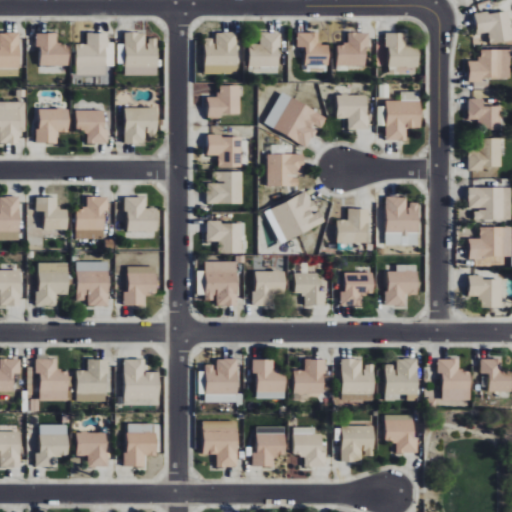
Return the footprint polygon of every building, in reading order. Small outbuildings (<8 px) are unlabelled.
[(477,33),(488,32),(490,43),(511,40),(511,39),(509,10),(475,14),(477,33)] [(0,67),(19,68),(20,33),(0,32),(0,67)] [(125,75),(157,75),(157,38),(146,38),(146,32),(125,32),(125,75)] [(204,38),(205,74),(237,73),(236,32),(214,33),(214,38),(204,38)] [(297,32),(297,47),(306,48),(305,65),(329,66),(329,45),(319,44),(319,33),(297,32)] [(387,33),(387,67),(418,66),(418,46),(405,46),(405,32),(387,33)] [(41,65),(69,66),(69,44),(57,44),(57,33),(36,33),(36,47),(41,47),(41,65)] [(108,33),(87,33),(87,44),(76,44),(76,74),(105,75),(106,66),(113,66),(114,53),(107,53),(108,33)] [(279,33),(260,33),(260,44),(249,44),(249,66),(260,67),(260,73),(279,73),(279,33)] [(337,65),(367,66),(368,33),(348,33),(348,44),(337,44),(337,65)] [(510,49),(479,50),(479,61),(469,61),(469,79),(510,79),(510,49)] [(19,69),(0,68),(0,76),(19,77),(19,69)] [(240,85),(218,85),(218,97),(208,96),(208,115),(240,116),(240,85)] [(264,123),(307,147),(317,128),(320,130),(327,117),(282,92),(264,123)] [(369,129),(368,95),(337,96),(337,118),(348,118),(348,129),(369,129)] [(468,119),(479,120),(479,129),(500,129),(501,106),(482,105),(482,99),(468,98),(468,119)] [(25,103),(0,101),(0,142),(19,143),(19,128),(24,129),(25,103)] [(157,108),(124,108),(125,144),(146,144),(146,136),(157,136),(157,108)] [(35,143),(57,143),(57,132),(68,132),(68,109),(40,109),(39,128),(36,128),(35,143)] [(75,132),(87,132),(87,143),(105,144),(106,111),(76,110),(75,132)] [(241,136),(208,136),(208,155),(219,156),(219,167),(241,168),(241,136)] [(468,171),(482,171),(482,166),(501,166),(501,138),(480,138),(480,152),(469,152),(468,171)] [(267,186),(298,186),(298,176),(304,176),(303,154),(267,154),(267,186)] [(242,171),(213,172),(213,182),(206,182),(206,204),(242,204),(242,171)] [(511,219),(511,187),(469,188),(469,209),(474,209),(474,220),(511,219)] [(271,208),(286,241),(325,223),(319,210),(315,211),(306,192),(271,208)] [(19,196),(0,196),(0,240),(20,240),(19,196)] [(75,238),(105,239),(105,197),(86,196),(86,208),(76,208),(75,238)] [(36,212),(43,211),(43,230),(67,229),(67,209),(57,210),(57,197),(35,197),(36,212)] [(126,197),(126,231),(156,231),(157,208),(145,208),(145,197),(126,197)] [(337,243),(368,243),(369,209),(348,208),(348,220),(337,220),(337,243)] [(243,222),(207,222),(207,241),(219,241),(219,253),(243,253),(243,222)] [(511,257),(511,240),(511,226),(480,226),(480,239),(470,238),(469,256),(511,257)] [(109,306),(109,262),(76,261),(76,301),(86,301),(86,306),(109,306)] [(237,261),(205,262),(206,297),(217,297),(217,306),(238,305),(237,261)] [(37,263),(37,306),(55,306),(55,294),(68,294),(68,263),(37,263)] [(305,305),(328,305),(327,274),(308,274),(308,263),(304,263),(304,273),(295,273),(296,293),(305,293),(305,305)] [(387,272),(387,305),(407,306),(407,296),(417,296),(418,265),(397,265),(396,272),(387,272)] [(156,266),(128,267),(128,292),(123,292),(124,305),(146,305),(145,293),(157,293),(156,266)] [(20,270),(0,270),(0,305),(19,306),(20,270)] [(256,271),(256,292),(253,292),(253,305),(270,305),(270,294),(286,293),(285,270),(256,271)] [(374,273),(345,272),(345,292),(341,292),(341,306),(363,306),(363,293),(374,293),(374,273)] [(483,276),(469,276),(470,299),(478,299),(478,307),(502,307),(501,279),(483,280),(483,276)] [(0,392),(13,392),(13,373),(20,373),(20,359),(0,358),(0,392)] [(373,365),(361,365),(361,358),(340,359),(341,394),(373,393),(373,365)] [(68,370),(56,370),(56,360),(35,359),(35,373),(40,373),(39,400),(67,401),(68,370)] [(107,402),(108,359),(88,359),(87,370),(76,370),(76,401),(107,402)] [(124,359),(125,399),(160,398),(159,372),(145,372),(145,359),(124,359)] [(205,402),(242,403),(242,394),(237,393),(238,359),(216,359),(215,365),(206,365),(205,402)] [(252,359),(252,373),(257,373),(257,398),(285,399),(285,370),(273,370),(273,359),(252,359)] [(324,359),(304,359),(304,370),(294,370),(293,393),(323,394),(324,359)] [(417,400),(416,359),(394,359),(395,365),(384,365),(385,399),(406,398),(406,401),(417,400)] [(437,359),(436,373),(441,373),(441,402),(469,403),(470,371),(458,371),(458,360),(437,359)] [(489,392),(511,392),(511,371),(501,371),(501,359),(480,359),(480,373),(489,373),(489,392)] [(372,401),(372,394),(340,395),(340,402),(372,401)] [(412,414),(384,415),(385,442),(395,441),(396,453),(417,453),(417,439),(413,439),(412,414)] [(126,467),(145,467),(145,456),(156,456),(157,431),(153,431),(153,423),(126,423),(126,467)] [(36,468),(56,467),(56,457),(68,456),(67,424),(40,425),(41,453),(35,453),(36,468)] [(373,426),(341,426),(341,461),(362,461),(362,449),(373,450),(373,426)] [(238,467),(237,427),(203,427),(203,454),(216,454),(217,467),(238,467)] [(252,466),(274,466),(274,455),(285,455),(284,427),(256,427),(257,453),(252,453),(252,466)] [(323,434),(315,434),(315,427),(293,428),(294,455),(304,455),(305,467),(324,466),(323,434)] [(20,431),(0,431),(0,467),(21,467),(20,431)] [(88,467),(108,466),(107,432),(76,433),(77,456),(87,456),(88,467)]
